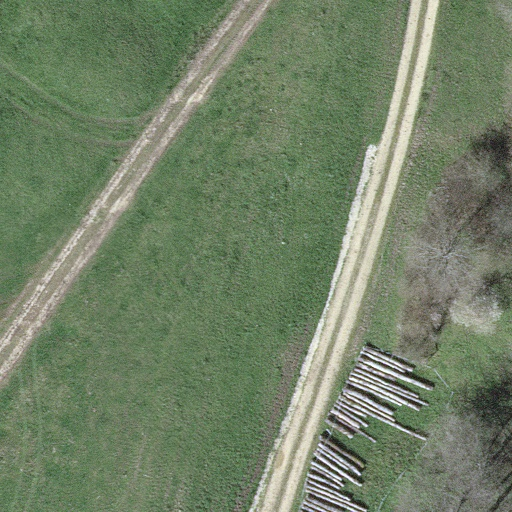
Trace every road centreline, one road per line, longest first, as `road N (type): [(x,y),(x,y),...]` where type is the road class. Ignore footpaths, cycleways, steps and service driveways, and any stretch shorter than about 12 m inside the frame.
road 1 (track): [(278,511),(393,183),(427,0)]
road 2 (track): [(265,0),(0,364)]
